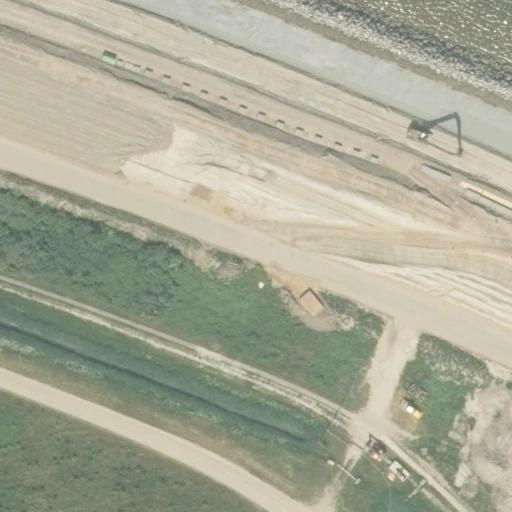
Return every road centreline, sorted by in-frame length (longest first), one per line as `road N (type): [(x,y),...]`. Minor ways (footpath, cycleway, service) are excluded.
road 1 (track): [(511,130),(180,0)]
road 2 (track): [(0,379),(159,443),(288,511)]
road 3 (unclassified): [(365,422),(421,315)]
